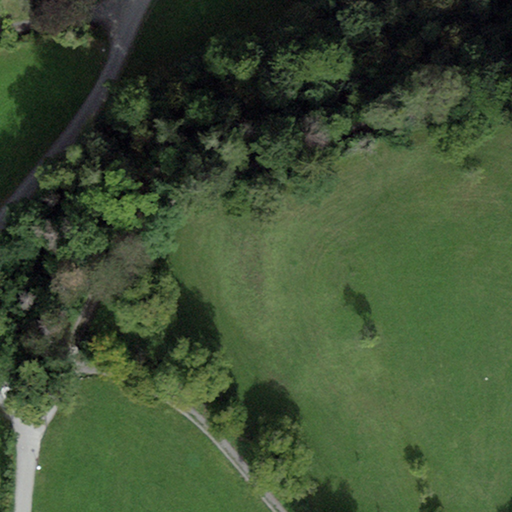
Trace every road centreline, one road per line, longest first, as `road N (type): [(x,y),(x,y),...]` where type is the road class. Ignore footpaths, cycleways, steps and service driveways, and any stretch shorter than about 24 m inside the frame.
road 1 (track): [(71,377),(106,255),(185,180),(252,149),(337,129),(419,114),(511,115)]
road 2 (track): [(280,511),(184,408),(124,373),(91,369),(50,388),(25,428)]
road 3 (residential): [(0,220),(119,51),(141,0)]
road 4 (residential): [(23,511),(25,428),(0,383)]
